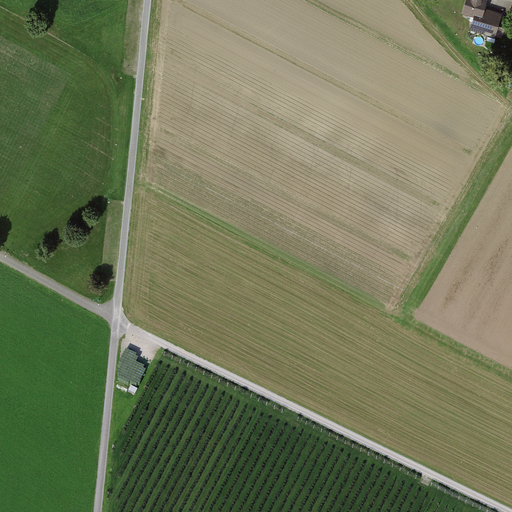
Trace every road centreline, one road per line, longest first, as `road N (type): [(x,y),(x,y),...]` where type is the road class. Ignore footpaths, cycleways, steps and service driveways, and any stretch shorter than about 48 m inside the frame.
road 1 (track): [(505,511),(115,320)]
road 2 (residential): [(115,320),(147,0)]
road 3 (track): [(96,511),(115,320)]
road 4 (track): [(115,320),(0,257)]
